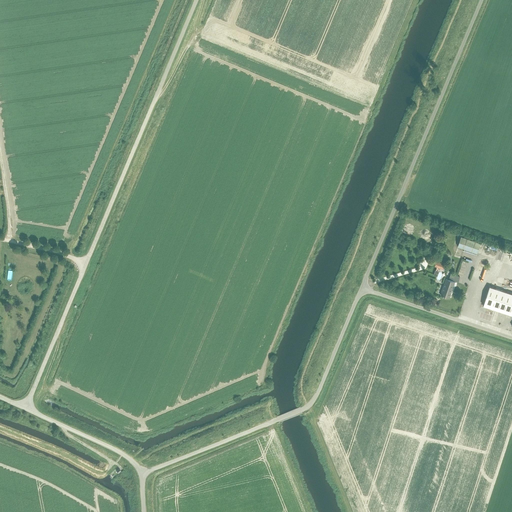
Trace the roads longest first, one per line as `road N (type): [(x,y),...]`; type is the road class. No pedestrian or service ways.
road 1 (unclassified): [(25,409),(195,0)]
road 2 (unclassified): [(361,288),(481,0)]
road 3 (unclassified): [(140,473),(309,404),(361,288)]
road 4 (unclassified): [(511,338),(361,288)]
road 5 (unclassified): [(140,473),(111,447),(25,409)]
